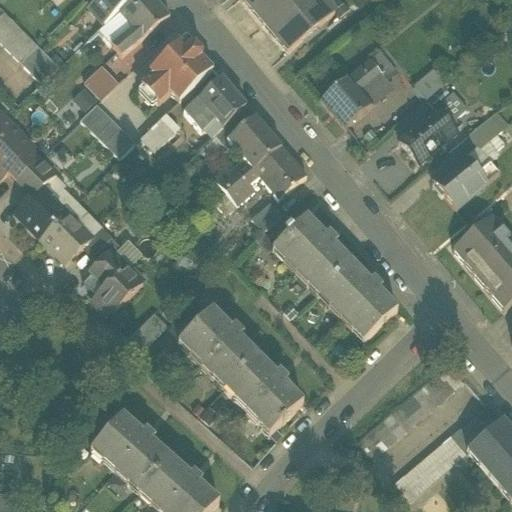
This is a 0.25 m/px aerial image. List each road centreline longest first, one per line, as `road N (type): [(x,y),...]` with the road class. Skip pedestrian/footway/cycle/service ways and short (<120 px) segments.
road 1 (unclassified): [(446,309),(184,0)]
road 2 (residential): [(446,309),(257,511)]
